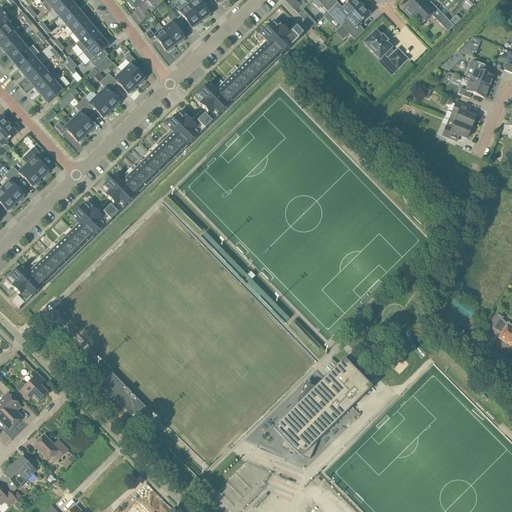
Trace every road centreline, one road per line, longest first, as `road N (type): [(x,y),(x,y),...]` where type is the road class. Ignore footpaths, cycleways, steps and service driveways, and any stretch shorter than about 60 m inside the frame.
road 1 (residential): [(190,511),(0,318)]
road 2 (residential): [(78,176),(172,85)]
road 3 (residential): [(172,85),(260,0)]
